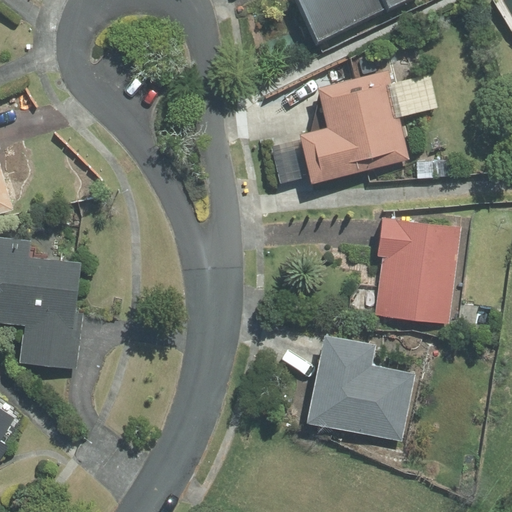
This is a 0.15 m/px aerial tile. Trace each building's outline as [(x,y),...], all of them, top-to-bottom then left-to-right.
[(300,0),(318,37),(400,0),(300,0)] [(329,124),(303,130),(314,179),(411,158),(402,115),(440,106),(432,72),(394,80),(391,68),(320,83),(329,124)] [(0,151),(0,210),(16,206),(0,151)] [(450,321),(462,224),(385,213),(380,252),(385,253),(377,312),(450,321)] [(35,236),(0,232),(0,318),(27,321),(22,360),(79,366),(85,311),(78,310),(84,258),(33,251),(35,236)] [(328,331),(309,420),(403,439),(417,371),(374,362),(378,341),(328,331)] [(0,404),(0,457),(11,442),(2,435),(16,415),(0,404)]
